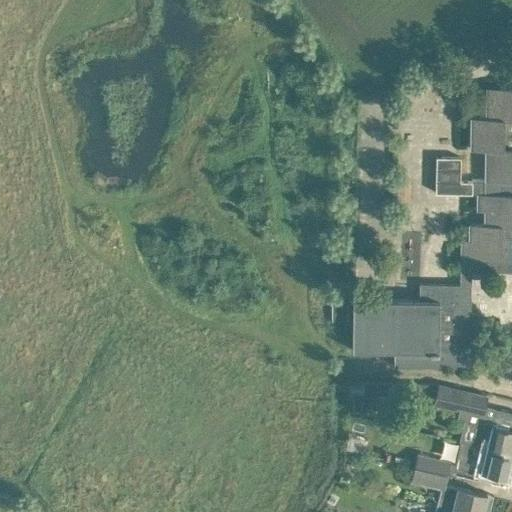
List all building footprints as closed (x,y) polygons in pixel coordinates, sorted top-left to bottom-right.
[(486,116),(471,116),(471,148),(486,149),(485,178),(485,192),(511,192),(511,86),(487,86),(486,116)] [(485,178),(471,178),(471,180),(459,180),(460,156),(435,156),(434,192),(485,192),(485,178)] [(511,228),(472,229),(472,234),(461,234),(461,269),(462,269),(476,269),(476,305),(455,305),(455,304),(367,304),(367,305),(352,305),(352,355),(366,355),(366,356),(455,356),(455,355),(511,354),(511,228)] [(477,413),(470,443),(473,443),(485,446),(511,452),(511,410),(495,406),(493,414),(482,411),(486,395),(438,383),(433,403),(477,413)] [(511,452),(485,446),(473,443),(470,443),(460,440),(452,469),(478,475),(479,470),(509,477),(511,467),(511,466),(511,452)] [(417,453),(414,465),(447,473),(450,461),(417,453)] [(441,487),(436,506),(462,511),(488,511),(490,503),(484,502),(486,493),(456,486),(456,487),(444,484),(447,473),(414,465),(410,479),(441,487)]
